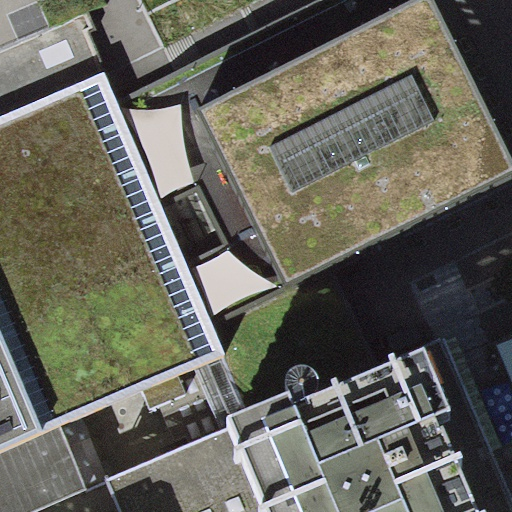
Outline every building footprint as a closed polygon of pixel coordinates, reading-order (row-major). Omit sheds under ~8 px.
[(136,0),(146,20),(186,0),(136,0)] [(511,179),(434,8),(195,116),(283,309),(343,282),(394,259),(511,205),(511,179)] [(185,81),(144,91),(161,163),(202,154),(185,81)] [(98,82),(0,124),(0,475),(93,436),(225,379),(98,82)] [(343,282),(283,309),(322,395),(382,367),(343,282)] [(511,328),(487,337),(511,408),(511,328)] [(246,429),(114,489),(123,511),(507,511),(430,346),(404,358),(382,367),(322,395),(246,429)] [(0,511),(123,511),(114,489),(93,436),(0,475),(0,511)]
